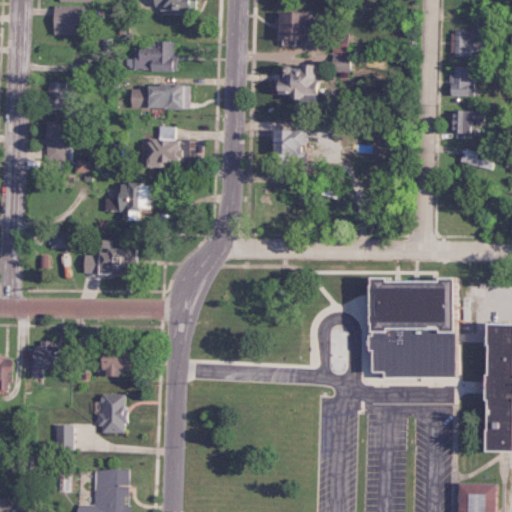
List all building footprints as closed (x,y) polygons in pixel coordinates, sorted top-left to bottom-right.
[(200,10),(200,0),(156,0),(156,8),(200,10)] [(90,5),(59,4),(58,33),(90,34),(90,5)] [(288,44),(301,45),(301,37),(318,38),(318,10),(289,10),(288,44)] [(471,57),(472,30),(452,29),(451,56),(471,57)] [(180,40),(162,40),(162,47),(136,47),(136,58),(128,58),(128,69),(180,69),(180,40)] [(350,51),(350,43),(336,44),(336,51),(350,51)] [(335,70),(355,71),(355,54),(336,53),(335,70)] [(326,64),(279,65),(279,92),(301,91),(301,94),(331,94),(330,79),(326,79),(326,64)] [(471,66),(448,66),(448,95),(471,95),(471,66)] [(70,106),(71,80),(51,80),(50,105),(70,106)] [(195,107),(196,85),(133,84),(133,106),(195,107)] [(449,131),(480,132),(480,110),(450,110),(449,131)] [(49,159),(68,160),(70,120),(51,120),(49,159)] [(155,165),(170,166),(170,160),(194,160),(194,148),(189,148),(189,138),(179,138),(179,126),(163,125),(162,139),(156,139),(155,165)] [(284,128),(284,161),(303,161),(304,152),(312,153),(312,142),(317,142),(317,128),(284,128)] [(80,173),(93,172),(93,158),(80,159),(80,173)] [(148,219),(148,207),(159,207),(160,182),(125,181),(125,197),(107,197),(107,210),(126,210),(126,218),(148,219)] [(382,212),(399,212),(398,196),(382,196),(382,212)] [(109,251),(108,271),(137,273),(138,248),(117,247),(117,251),(109,251)] [(103,272),(104,254),(87,253),(86,271),(103,272)] [(473,331),(474,278),(389,277),(388,334),(385,334),(385,371),(397,372),(397,375),(467,376),(467,331),(473,331)] [(511,321),(506,322),(502,450),(511,450),(511,321)] [(35,377),(47,377),(47,367),(66,367),(66,340),(44,341),(44,346),(34,346),(35,377)] [(144,349),(114,348),(113,374),(128,375),(128,368),(143,369),(144,349)] [(5,352),(0,351),(0,380),(16,381),(17,364),(5,363),(5,352)] [(130,432),(131,393),(106,393),(106,412),(102,412),(102,432),(130,432)] [(57,445),(76,445),(77,424),(58,423),(57,445)] [(98,468),(96,504),(80,503),(79,511),(134,511),(135,506),(131,506),(132,469),(98,468)]
